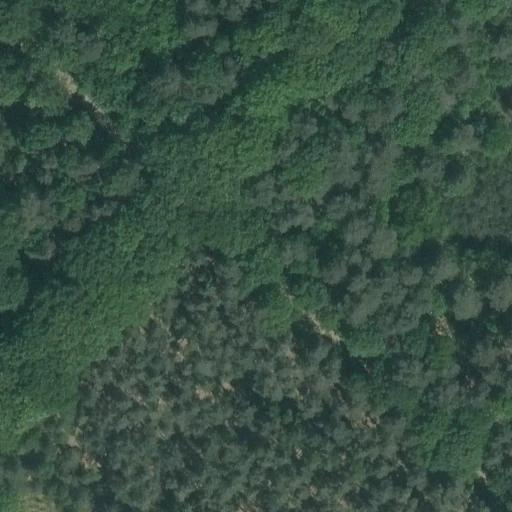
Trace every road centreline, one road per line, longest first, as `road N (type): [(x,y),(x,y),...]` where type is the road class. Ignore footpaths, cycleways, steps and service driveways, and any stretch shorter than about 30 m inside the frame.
road 1 (track): [(187,188),(511,502)]
road 2 (track): [(0,7),(187,188)]
road 3 (track): [(363,0),(187,188)]
road 4 (track): [(187,188),(53,331)]
